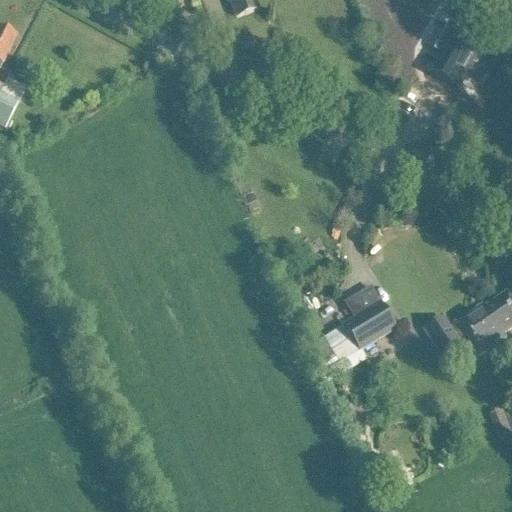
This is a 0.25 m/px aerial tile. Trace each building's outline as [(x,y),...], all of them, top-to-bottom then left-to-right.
[(226,0),(228,4),(230,4),(237,20),(257,13),(252,0),(226,0)] [(442,59),(432,78),(452,89),(462,95),(470,81),(478,68),(479,69),(479,71),(480,71),(490,53),(482,48),(485,43),(468,15),(457,34),(450,30),(436,54),(434,53),(433,54),(442,59)] [(9,53),(16,39),(0,31),(0,72),(2,68),(3,69),(10,53),(9,53)] [(0,97),(0,128),(6,132),(18,106),(0,97)] [(503,338),(511,331),(511,302),(508,296),(486,311),(483,308),(454,327),(455,329),(451,331),(443,320),(423,334),(442,364),(463,350),(458,342),(462,339),(476,361),(506,341),(503,338)] [(381,308),(311,350),(326,375),(396,334),(381,308)] [(510,442),(498,414),(489,418),(501,446),(510,442)]
